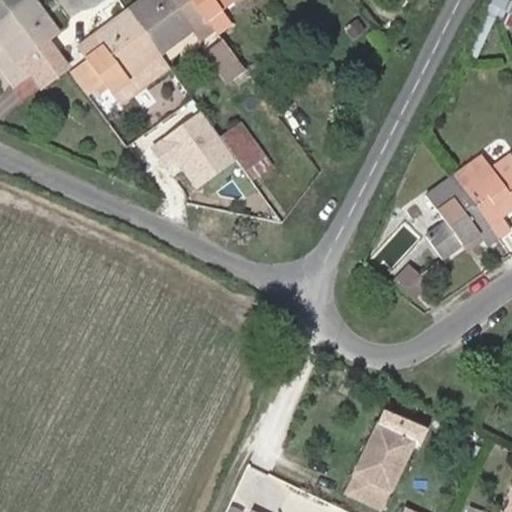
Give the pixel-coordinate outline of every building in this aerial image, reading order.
[(30,0),(0,23),(0,58),(10,51),(27,75),(30,72),(56,53),(48,41),(58,34),(32,0),(30,0)] [(0,0),(0,23),(30,0),(0,0)] [(205,18),(192,0),(146,0),(129,12),(135,20),(161,56),(192,32),(198,41),(213,29),(205,18)] [(237,0),(192,0),(205,18),(217,8),(220,13),(237,0)] [(498,13),(492,0),(484,0),(460,54),(475,61),(498,13)] [(511,2),(506,0),(492,0),(498,13),(506,32),(511,30),(511,2)] [(213,29),(217,33),(229,24),(220,13),(217,8),(205,18),(213,29)] [(129,12),(94,38),(102,49),(74,70),(91,92),(105,82),(121,104),(169,67),(161,56),(135,20),(129,12)] [(245,72),(222,41),(205,53),(227,84),(245,72)] [(0,64),(15,84),(27,75),(10,51),(0,58),(0,64)] [(67,67),(56,53),(30,72),(41,86),(67,67)] [(245,72),(255,86),(267,76),(258,62),(245,72)] [(195,192),(235,163),(199,113),(150,148),(172,178),(181,172),(195,192)] [(227,146),(244,170),(258,159),(260,157),(237,125),(220,137),(227,146)] [(483,159),(456,178),(499,239),(511,231),(502,218),(511,210),(511,155),(491,170),(483,159)] [(244,170),(249,177),(264,166),(258,159),(244,170)] [(499,239),(456,178),(429,196),(447,224),(428,236),(443,259),(480,234),(488,246),(499,239)] [(439,263),(421,275),(428,281),(444,270),(439,263)] [(428,281),(421,275),(412,266),(396,282),(414,300),(430,284),(428,281)] [(421,429),(384,413),(355,475),(357,476),(348,494),(385,510),(416,442),(422,445),(428,432),(421,429)]
